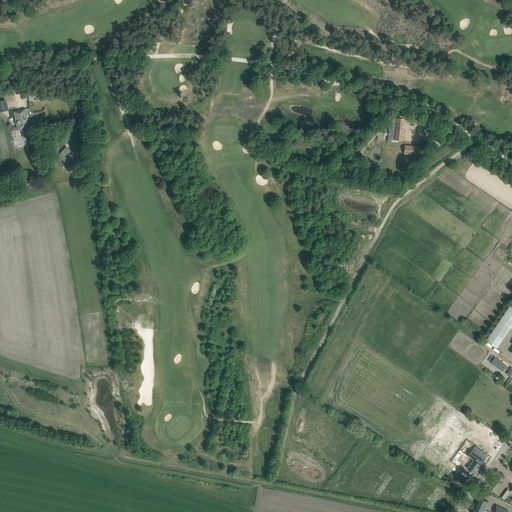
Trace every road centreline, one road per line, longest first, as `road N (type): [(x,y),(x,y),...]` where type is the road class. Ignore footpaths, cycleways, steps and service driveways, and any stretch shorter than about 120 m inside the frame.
road 1 (unclassified): [(511,160),(421,97),(273,61),(152,53),(0,63)]
road 2 (track): [(251,156),(271,99),(277,20)]
